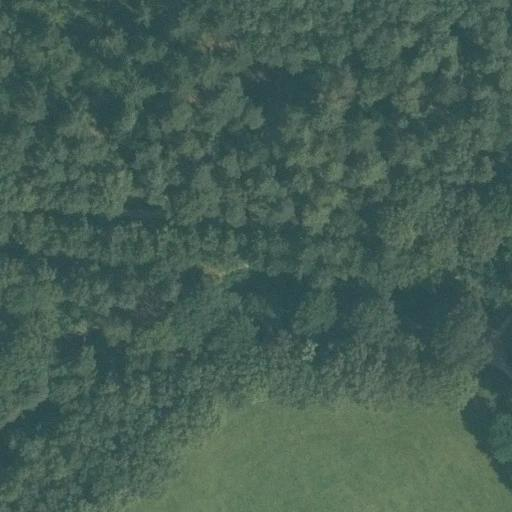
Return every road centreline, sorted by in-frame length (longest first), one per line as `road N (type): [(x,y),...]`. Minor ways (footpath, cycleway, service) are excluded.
road 1 (track): [(0,322),(156,298),(255,295),(321,271)]
road 2 (track): [(321,271),(0,243)]
road 3 (track): [(511,288),(474,266),(442,278),(321,271)]
